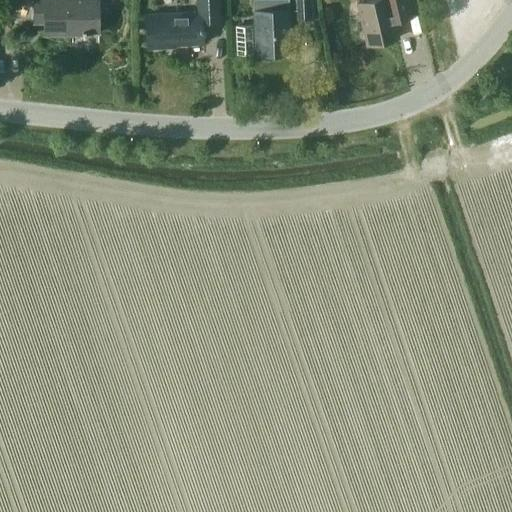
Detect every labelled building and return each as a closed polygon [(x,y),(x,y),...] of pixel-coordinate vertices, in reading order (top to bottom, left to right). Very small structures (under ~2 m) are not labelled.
[(0,0),(0,8),(21,8),(20,0),(0,0)] [(82,34),(82,36),(85,36),(85,32),(98,32),(97,0),(33,0),(34,22),(44,22),(44,34),(82,34)] [(145,14),(147,48),(165,47),(165,45),(203,43),(202,22),(220,21),(218,0),(197,0),(198,11),(145,14)] [(290,23),(288,0),(252,0),(254,26),(236,27),(237,55),(291,53),(290,32),(288,32),(288,23),(290,23)] [(296,0),(298,19),(314,18),(312,0),(296,0)] [(406,13),(402,0),(370,0),(358,3),(368,45),(397,38),(392,17),(406,13)]
